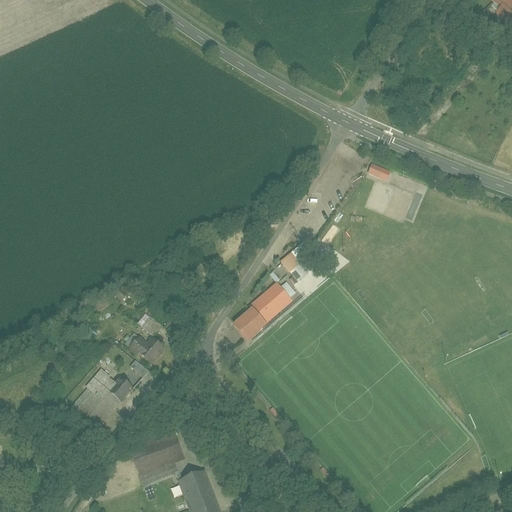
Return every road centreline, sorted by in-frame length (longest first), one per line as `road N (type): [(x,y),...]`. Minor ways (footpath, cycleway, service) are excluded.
road 1 (residential): [(349,123),(199,355)]
road 2 (tertiary): [(148,0),(265,79),(349,123)]
road 3 (residential): [(199,355),(61,511)]
road 4 (residential): [(199,355),(331,511)]
road 5 (tertiary): [(349,123),(511,189)]
road 6 (unclassified): [(430,0),(349,123)]
